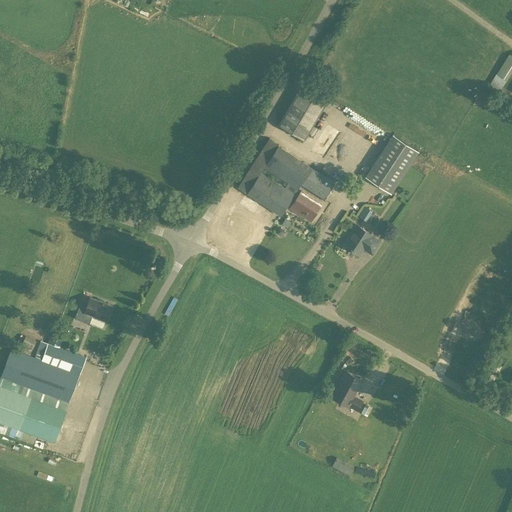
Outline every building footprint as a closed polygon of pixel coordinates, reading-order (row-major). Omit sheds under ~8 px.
[(506,80),(511,70),(511,56),(509,54),(496,74),(506,80)] [(301,85),(278,124),(304,140),(327,100),(301,85)] [(365,176),(391,192),(418,150),(392,134),(365,176)] [(294,194),(298,189),(301,184),(325,199),(335,183),(311,168),(312,167),(279,144),(263,168),(287,183),(284,188),(260,172),(246,194),(280,216),(294,194)] [(335,172),(338,167),(325,159),(322,165),(335,172)] [(311,221),(321,204),(301,191),(290,208),(311,221)] [(366,205),(360,215),(368,220),(375,210),(366,205)] [(229,210),(226,216),(242,224),(245,218),(229,210)] [(344,244),(356,252),(360,247),(363,250),(364,249),(372,254),(381,240),(357,224),(344,244)] [(103,328),(105,321),(111,305),(90,298),(86,308),(79,306),(75,318),(103,328)] [(21,345),(36,352),(40,344),(36,342),(36,341),(26,336),(21,345)] [(79,375),(12,350),(0,381),(0,422),(54,443),(79,375)] [(483,377),(492,383),(501,367),(493,362),(483,377)] [(332,397),(347,405),(357,411),(363,400),(353,394),(361,380),(347,372),(332,397)] [(332,466),(349,475),(354,466),(337,457),(332,466)] [(358,467),(356,472),(375,478),(377,473),(358,467)]
